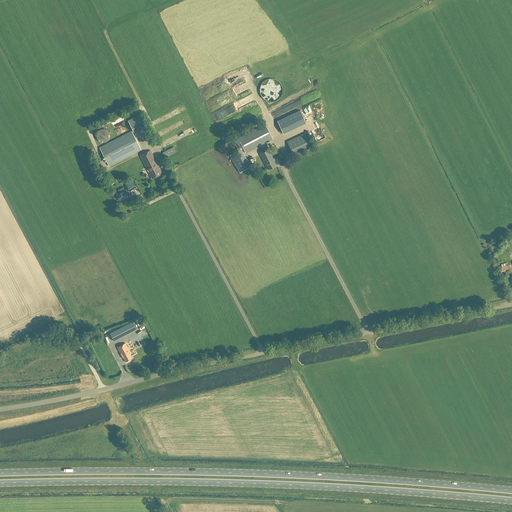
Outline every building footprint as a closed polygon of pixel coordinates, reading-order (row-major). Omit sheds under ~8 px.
[(266,100),(268,101),(272,102),(275,101),(278,100),(280,97),(282,94),(283,91),(282,88),(281,85),(279,82),(276,80),(273,79),(270,79),(266,80),(264,82),(261,84),(260,87),(260,90),(260,93),(261,96),(263,99),(266,100)] [(240,94),(249,90),(245,83),(237,87),(240,94)] [(229,105),(229,103),(221,107),(229,106),(221,110),(221,106),(218,106),(213,108),(213,114),(215,114),(218,112),(218,116),(223,116),(247,105),(247,99),(247,98),(244,98),(239,100),(231,101),(232,103),(232,104),(229,105)] [(148,125),(142,114),(128,121),(134,132),(148,125)] [(238,139),(234,141),(238,148),(241,147),(242,149),(243,148),(246,153),(273,139),(265,125),(238,139)] [(109,138),(110,136),(109,134),(108,132),(107,131),(105,130),(103,129),(101,130),(99,131),(98,132),(97,134),(96,136),(97,138),(98,140),(99,141),(101,142),(103,143),(105,142),(107,141),(108,140),(109,138)] [(132,132),(100,148),(109,166),(141,150),(132,132)] [(292,154),(312,147),(307,134),(287,141),(292,154)] [(174,147),(163,153),(165,158),(176,152),(174,147)] [(230,156),(240,173),(251,166),(240,149),(230,156)] [(259,154),(268,170),(277,165),(268,149),(259,154)] [(140,156),(150,175),(152,179),(162,174),(150,151),(140,156)] [(133,179),(125,183),(129,190),(137,187),(133,179)] [(119,193),(116,194),(118,198),(120,201),(128,197),(125,190),(124,188),(123,187),(118,190),(119,193)] [(136,329),(132,322),(110,334),(111,336),(114,341),(136,329)] [(139,338),(131,341),(136,353),(144,349),(139,338)] [(117,347),(123,358),(124,358),(126,362),(133,359),(129,353),(130,352),(125,343),(117,347)]
